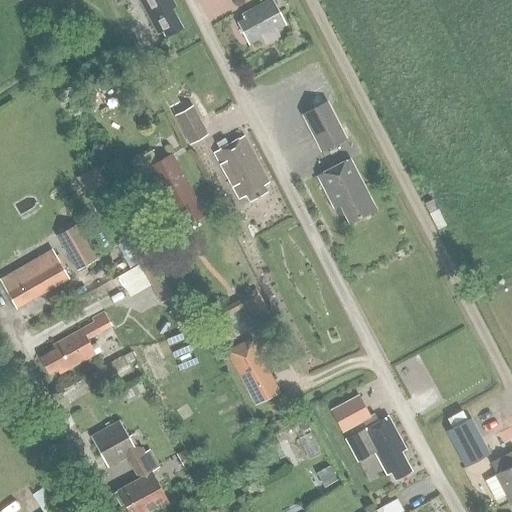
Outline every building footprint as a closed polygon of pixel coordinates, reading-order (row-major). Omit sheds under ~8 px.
[(168,0),(136,0),(154,32),(159,29),(162,35),(177,26),(166,7),(171,4),(168,0)] [(234,23),(237,27),(236,30),(238,35),(241,36),(243,40),(250,37),(252,41),(259,37),(261,43),(274,36),(272,31),(282,25),(268,0),(265,0),(239,14),(241,19),(234,23)] [(171,88),(161,93),(169,107),(179,102),(171,88)] [(302,116),(321,153),(348,140),(328,102),(302,116)] [(190,146),(209,135),(194,108),(175,118),(190,146)] [(268,182),(244,136),(227,145),(224,139),(215,144),(218,150),(212,153),(237,201),(245,197),(248,202),(266,192),(263,185),(268,182)] [(205,216),(170,153),(156,161),(150,150),(129,162),(139,180),(153,172),(155,176),(147,180),(163,209),(168,206),(181,229),(205,216)] [(376,210),(350,159),(315,177),(332,210),(339,206),(349,224),(376,210)] [(96,166),(87,171),(96,187),(105,182),(96,166)] [(77,226),(57,237),(78,274),(98,263),(77,226)] [(67,279),(56,260),(51,251),(0,279),(0,280),(16,309),(67,279)] [(199,318),(163,253),(137,267),(160,307),(171,301),(185,326),(199,318)] [(230,305),(235,313),(244,307),(252,321),(268,313),(260,298),(256,290),(230,305)] [(235,313),(230,305),(205,319),(220,346),(234,338),(223,319),(235,313)] [(91,320),(93,323),(98,333),(110,327),(103,314),(91,320)] [(98,333),(93,323),(52,346),(54,350),(40,359),(48,374),(56,370),(59,375),(95,355),(86,340),(98,333)] [(225,353),(254,407),(280,393),(251,339),(225,353)] [(160,381),(175,373),(159,341),(144,349),(160,381)] [(373,415),(369,417),(358,396),(330,411),(341,432),(361,421),(365,429),(346,440),(357,461),(374,452),(386,475),(390,472),(394,480),(410,471),(400,452),(404,450),(387,418),(378,423),(373,415)] [(310,426),(302,409),(272,424),(277,435),(274,436),(278,445),(289,440),(285,433),(299,426),(302,430),(310,426)] [(472,419),(446,433),(465,469),(491,455),(472,419)] [(149,452),(139,458),(118,420),(89,436),(107,468),(126,458),(138,479),(112,494),(119,507),(123,504),(127,511),(145,511),(154,507),(155,509),(167,502),(150,472),(150,473),(149,471),(157,466),(149,452)] [(185,470),(193,466),(185,451),(177,455),(185,470)] [(511,451),(489,463),(496,475),(494,476),(511,508),(511,451)] [(337,481),(329,466),(316,474),(324,488),(337,481)] [(186,511),(190,511),(203,505),(199,497),(183,506),(186,511)] [(377,511),(402,511),(404,511),(402,506),(397,499),(377,511)]
